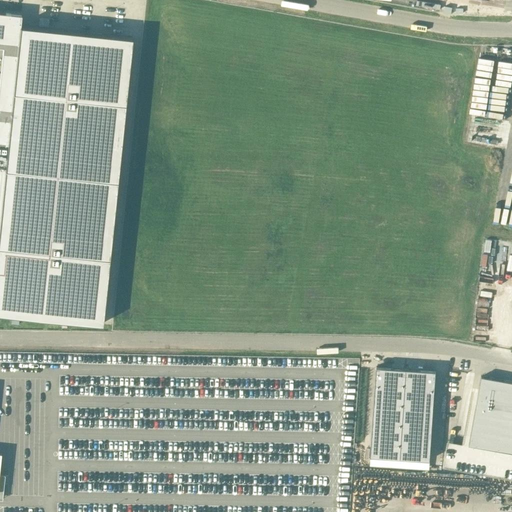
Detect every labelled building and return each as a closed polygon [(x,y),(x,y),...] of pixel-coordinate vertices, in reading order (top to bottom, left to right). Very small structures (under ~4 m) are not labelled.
[(21,16),(0,13),(0,317),(103,329),(133,38),(20,26),(21,16)] [(487,59),(500,61),(499,72),(511,73),(511,56),(488,53),(487,59)] [(486,143),(486,128),(474,128),(474,142),(486,143)] [(407,368),(377,365),(369,455),(399,457),(407,368)] [(399,457),(429,460),(437,370),(407,368),(399,457)] [(511,382),(482,377),(469,446),(511,453),(511,382)]
